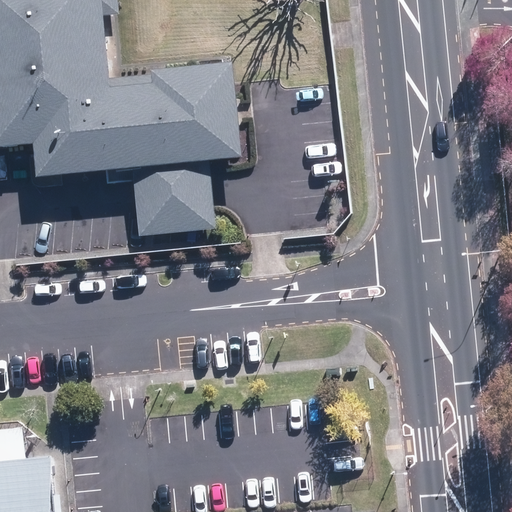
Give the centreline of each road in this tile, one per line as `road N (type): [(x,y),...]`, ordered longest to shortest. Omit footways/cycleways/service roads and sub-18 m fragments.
road 1 (residential): [(0,329),(435,292)]
road 2 (secondary): [(408,0),(435,292)]
road 3 (secondary): [(435,292),(459,511)]
